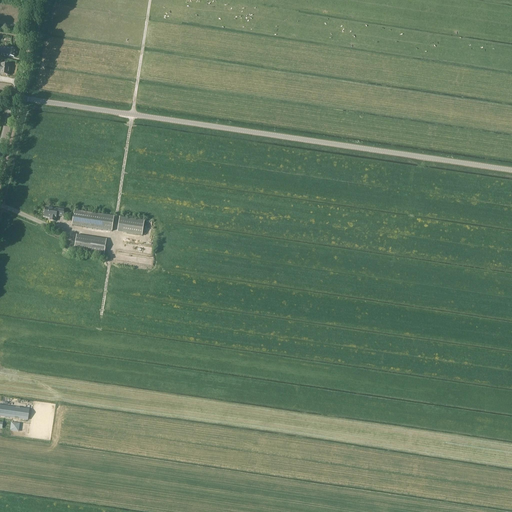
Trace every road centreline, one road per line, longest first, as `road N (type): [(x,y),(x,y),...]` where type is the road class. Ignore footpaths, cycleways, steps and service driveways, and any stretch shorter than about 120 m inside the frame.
road 1 (tertiary): [(511,169),(16,98)]
road 2 (track): [(113,236),(149,0)]
